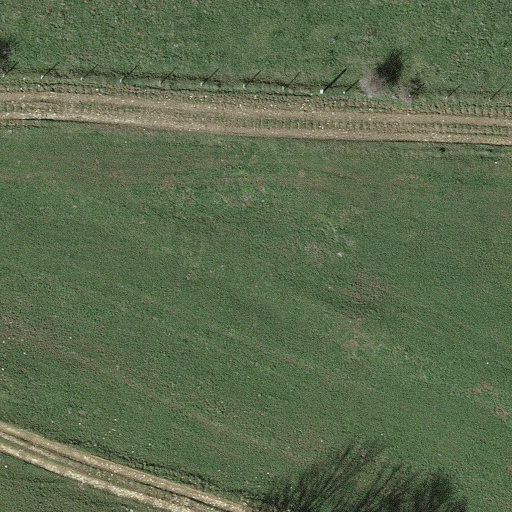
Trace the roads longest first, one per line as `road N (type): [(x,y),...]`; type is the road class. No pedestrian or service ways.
road 1 (track): [(0,116),(511,146)]
road 2 (track): [(0,439),(195,511)]
